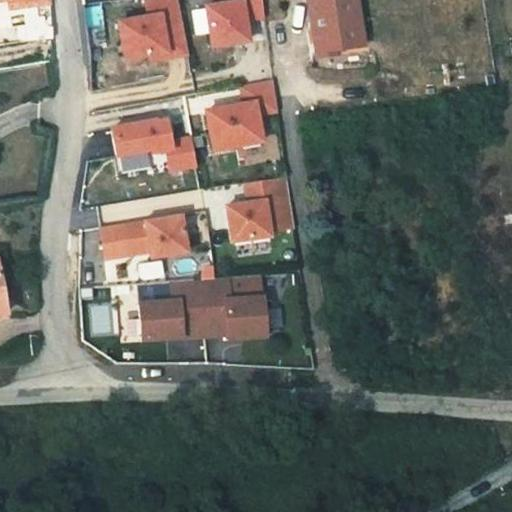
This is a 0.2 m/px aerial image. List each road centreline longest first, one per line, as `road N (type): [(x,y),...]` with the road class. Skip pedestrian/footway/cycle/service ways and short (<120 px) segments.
road 1 (unclassified): [(511,406),(320,393),(55,393)]
road 2 (residential): [(63,0),(69,127),(55,235),(55,393)]
